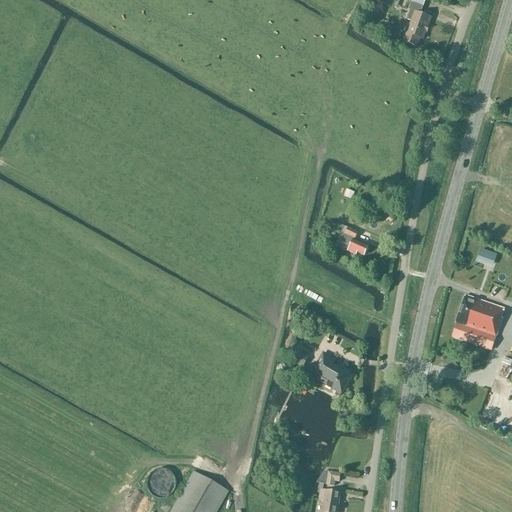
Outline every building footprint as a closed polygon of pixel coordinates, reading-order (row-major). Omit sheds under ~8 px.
[(379,0),(379,3),(395,9),(398,0),(379,0)] [(411,3),(408,10),(410,11),(407,20),(411,21),(407,34),(405,33),(402,42),(417,48),(421,39),(422,40),(430,18),(420,14),(423,8),(411,3)] [(356,255),(357,253),(364,256),(368,247),(353,240),(354,238),(356,239),(359,233),(348,228),(344,227),(342,232),(341,232),(335,246),(340,249),(340,248),(345,250),(356,255)] [(495,338),(502,318),(501,318),(504,310),(465,296),(455,324),(457,325),(495,338)] [(490,350),(495,338),(457,325),(452,337),(490,350)] [(312,359),(315,354),(301,344),(297,349),(312,359)] [(484,358),(486,352),(475,349),(474,354),(484,358)] [(308,357),(298,352),(293,362),(302,367),(308,357)] [(338,369),(340,366),(323,355),(315,368),(319,370),(315,377),(340,393),(349,380),(343,375),(345,373),(338,369)] [(216,511),(228,491),(192,472),(170,511),(216,511)] [(335,482),(339,482),(340,474),(329,473),(327,485),(335,486),(335,482)] [(322,511),(336,511),(340,494),(321,490),(320,500),(324,501),(322,511)] [(142,511),(146,505),(136,501),(133,508),(142,511)]
